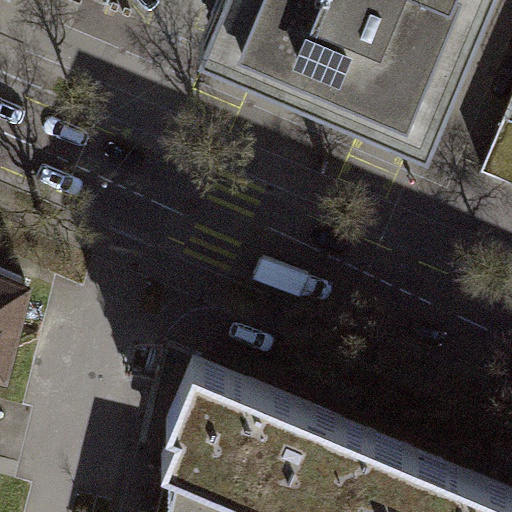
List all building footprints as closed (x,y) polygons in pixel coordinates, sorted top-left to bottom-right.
[(215,0),(199,41),(429,137),(486,0),(215,0)] [(511,93),(482,166),(511,178),(511,93)] [(27,277),(0,266),(0,366),(4,368),(27,277)] [(411,440),(194,349),(167,414),(176,417),(162,451),(308,511),(343,511),(361,471),(392,484),(411,440)] [(511,511),(511,482),(411,440),(392,484),(361,471),(343,511),(511,511)]
